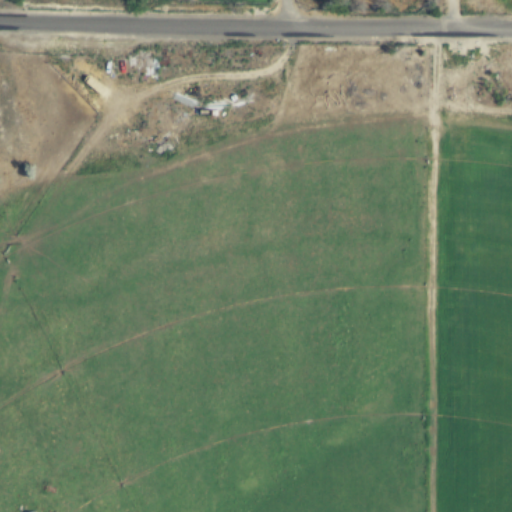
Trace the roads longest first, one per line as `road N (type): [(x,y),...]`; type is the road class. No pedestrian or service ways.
road 1 (track): [(289,304),(289,54),(268,113),(228,184),(95,365)]
road 2 (residential): [(0,19),(511,30)]
road 3 (track): [(0,373),(62,254),(110,132),(159,89),(277,67),(289,54),(288,26)]
